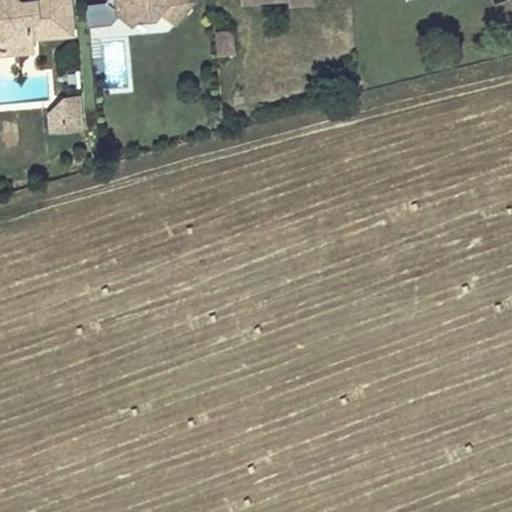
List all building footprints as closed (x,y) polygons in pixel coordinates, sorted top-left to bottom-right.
[(31,35),(73,31),(70,0),(0,0),(0,32),(6,38),(7,52),(32,50),(31,35)] [(110,0),(136,22),(140,16),(155,16),(161,10),(174,21),(193,0),(110,0)] [(233,29),(215,30),(218,55),(236,54),(233,29)] [(38,36),(38,46),(73,45),(73,35),(38,36)] [(82,128),(79,97),(62,97),(50,111),(53,130),(82,128)]
